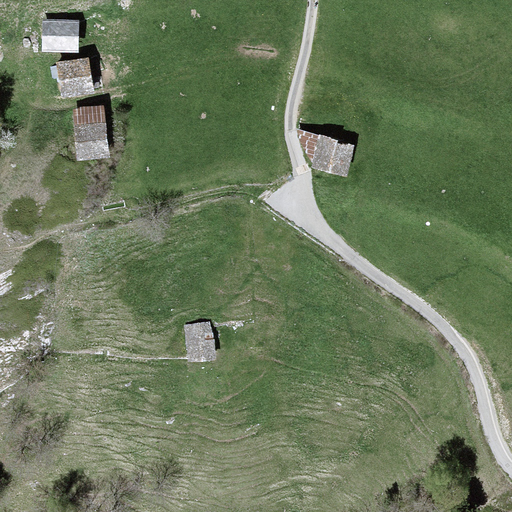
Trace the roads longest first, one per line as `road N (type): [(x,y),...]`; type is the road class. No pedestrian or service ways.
road 1 (track): [(511,470),(497,452),(476,378),(449,332),(316,227),(299,179)]
road 2 (track): [(299,179),(289,113),(312,0)]
